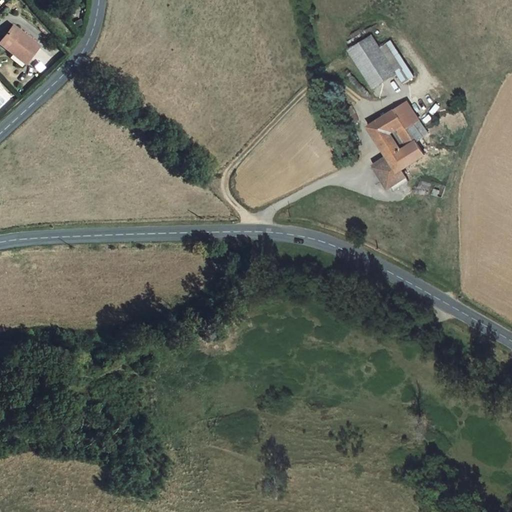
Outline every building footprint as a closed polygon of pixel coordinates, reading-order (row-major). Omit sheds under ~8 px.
[(19,16),(3,34),(13,44),(18,39),(32,53),(44,40),(19,16)] [(353,37),(333,57),(366,87),(384,66),(364,47),(353,37)] [(373,38),(364,47),(384,66),(396,77),(404,67),(373,38)] [(18,39),(13,44),(28,58),(32,53),(18,39)] [(402,93),(394,102),(411,117),(419,107),(402,93)] [(394,102),(370,128),(398,153),(410,164),(413,161),(433,139),(424,131),(421,127),(430,116),(419,107),(411,117),(394,102)] [(352,133),(360,123),(348,112),(340,121),(352,133)] [(410,164),(398,153),(387,165),(406,182),(408,179),(412,183),(424,170),(413,161),(410,164)]
